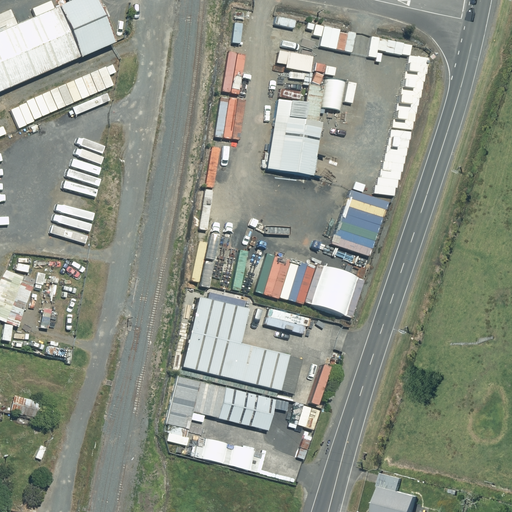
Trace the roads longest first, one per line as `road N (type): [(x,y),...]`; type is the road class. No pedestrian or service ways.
road 1 (track): [(58,511),(122,259),(162,0)]
road 2 (primary): [(328,511),(476,22)]
